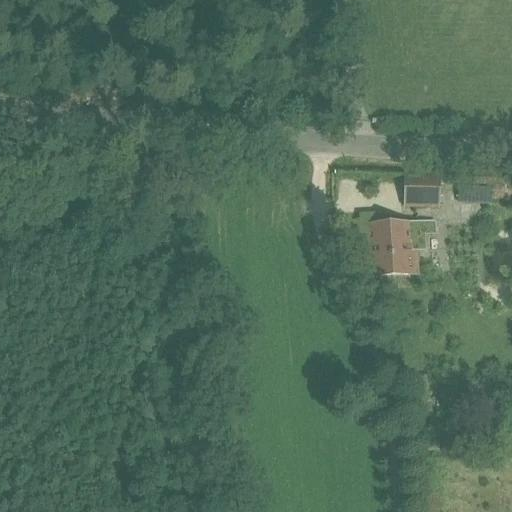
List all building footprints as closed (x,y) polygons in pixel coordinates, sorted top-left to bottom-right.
[(406,174),(406,205),(437,205),(438,174),(406,174)] [(511,178),(492,178),(491,199),(511,198),(511,178)] [(383,276),(379,226),(374,213),(341,225),(354,263),(367,262),(368,277),(383,276)] [(422,222),(379,226),(383,276),(417,273),(414,249),(424,248),(422,222)] [(406,389),(411,418),(431,415),(426,386),(406,389)] [(511,410),(490,412),(491,419),(511,417),(511,410)]
